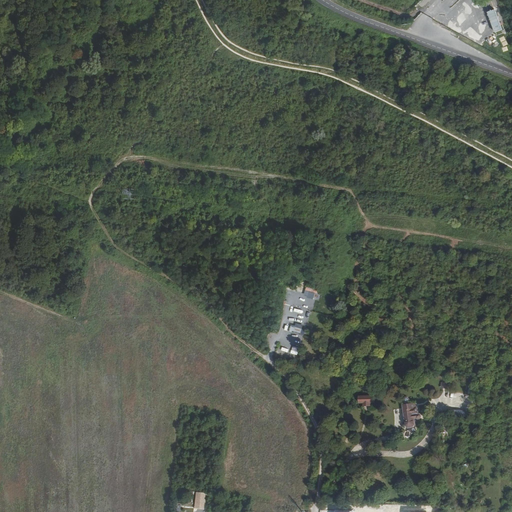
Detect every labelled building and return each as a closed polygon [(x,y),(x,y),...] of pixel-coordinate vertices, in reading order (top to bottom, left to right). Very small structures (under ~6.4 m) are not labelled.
[(491,22),(494,27),(501,24),(498,19),(491,22)] [(304,296),(314,298),(316,289),(306,287),(304,296)] [(290,314),(297,316),(299,309),(293,307),(290,314)] [(303,310),(301,317),(308,318),(309,311),(303,310)] [(296,323),(295,326),(292,325),(290,331),(304,335),(306,330),(303,329),(304,325),(296,323)] [(364,396),(359,396),(359,402),(364,402),(364,406),(370,406),(370,402),(375,402),(374,396),(370,396),(370,391),(364,391),(364,396)] [(411,404),(404,405),(405,409),(404,409),(405,416),(406,422),(414,421),(413,414),(418,413),(417,407),(411,408),(411,404)] [(205,494),(196,493),(194,505),(204,506),(205,494)]
